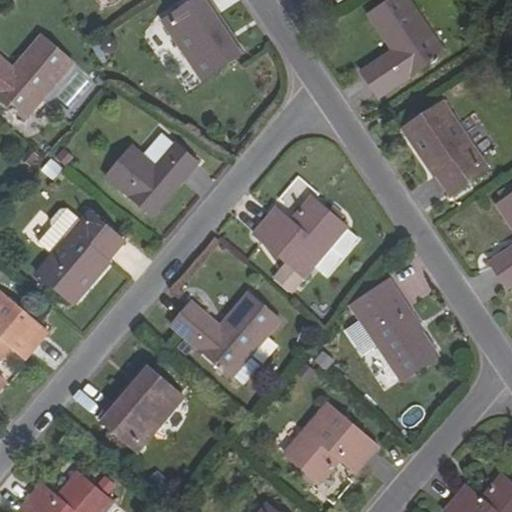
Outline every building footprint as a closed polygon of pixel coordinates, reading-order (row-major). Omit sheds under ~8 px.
[(238,58),(212,19),(216,16),(205,0),(194,0),(164,21),(205,81),(238,58)] [(408,0),(366,0),(360,4),(385,41),(355,61),(372,86),(437,42),(408,0)] [(243,55),(216,16),(212,19),(238,58),(243,55)] [(0,57),(0,96),(25,118),(73,62),(42,35),(13,68),(0,57)] [(443,102),(405,127),(452,195),(489,169),(443,102)] [(166,154),(189,173),(199,160),(176,141),(166,154)] [(132,146),(106,177),(149,212),(174,181),(156,165),(132,146)] [(166,154),(156,165),(174,181),(149,212),(154,216),(189,173),(166,154)] [(302,205),(306,209),(316,197),(312,194),(302,205)] [(511,196),(498,206),(511,228),(511,249),(491,263),(508,288),(511,285),(511,196)] [(346,224),(316,197),(306,209),(302,205),(290,218),(275,205),(252,231),(301,274),(346,224)] [(125,241),(90,211),(38,273),(73,302),(125,241)] [(399,380),(412,371),(436,355),(407,310),(409,308),(389,278),(349,304),(359,320),(376,344),(399,380)] [(49,329),(0,288),(0,385),(7,378),(0,371),(0,355),(11,343),(26,356),(49,329)] [(223,329),(195,305),(176,327),(236,379),(252,362),(284,323),(253,296),(223,329)] [(376,344),(359,320),(344,330),(360,355),(376,344)] [(152,366),(121,402),(124,405),(156,369),(152,366)] [(156,369),(124,405),(121,402),(104,422),(139,451),(185,397),(156,369)] [(412,371),(399,380),(404,387),(416,379),(412,371)] [(315,481),(324,470),(328,473),(340,459),(356,471),(378,445),(327,403),(284,455),(315,481)] [(318,484),(328,473),(324,470),(315,481),(318,484)] [(69,485),(74,487),(83,476),(79,473),(69,485)] [(505,473),(494,486),(499,489),(509,477),(505,473)] [(105,511),(113,503),(83,476),(74,487),(69,485),(58,497),(42,484),(19,511),(20,511),(105,511)] [(511,511),(511,479),(509,477),(499,489),(494,486),(484,498),(469,485),(446,511),(511,511)] [(282,511),(271,501),(261,511),(282,511)]
